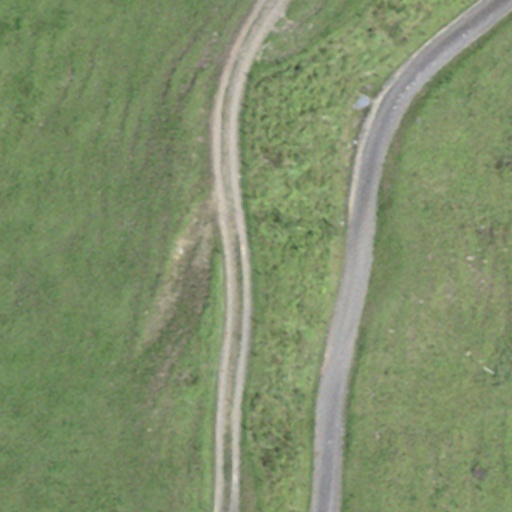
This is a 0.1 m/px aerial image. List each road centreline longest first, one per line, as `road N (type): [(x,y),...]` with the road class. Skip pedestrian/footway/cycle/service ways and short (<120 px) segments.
road 1 (unclassified): [(506,0),(417,72),(381,124),(326,511)]
road 2 (track): [(223,511),(241,301),(227,118),(243,56),(272,0)]
